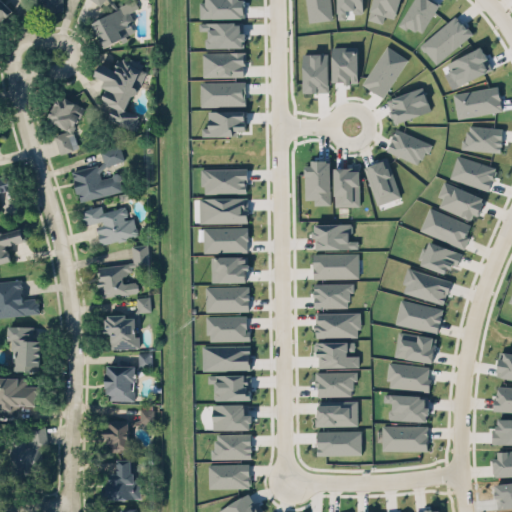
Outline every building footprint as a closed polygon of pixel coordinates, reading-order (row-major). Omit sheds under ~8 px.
[(3,0),(12,8),(12,11),(0,23),(0,0),(3,0)] [(34,0),(35,11),(43,11),(43,12),(49,13),(55,12),(55,10),(63,10),(62,0),(34,0)] [(91,22),(104,47),(134,30),(131,23),(132,22),(133,18),(130,11),(138,6),(135,0),(133,0),(119,7),(113,0),(94,0),(100,4),(102,0),(108,0),(116,8),(91,22)] [(307,0),(330,0),(333,16),(310,19),(307,0)] [(337,0),(337,15),(344,15),(344,6),(352,6),(353,8),(356,9),(359,9),(362,7),(362,0),(337,0)] [(373,0),(368,18),(382,22),(384,15),(395,18),(399,0),(373,0)] [(332,45),(332,81),(345,81),(345,83),(351,83),(351,81),(359,81),(358,49),(346,49),(346,45),(332,45)] [(408,58),(387,45),(363,83),(384,97),(408,58)] [(204,75),(243,74),(242,52),(203,53),(204,75)] [(302,52),(301,87),(314,87),(314,80),(326,81),(327,53),(302,52)] [(128,111),(145,64),(119,55),(114,68),(100,62),(95,75),(107,80),(99,101),(113,106),(108,120),(135,130),(140,115),(128,111)] [(201,80),(202,105),(242,103),(241,79),(201,80)] [(46,115),(57,95),(63,99),(64,95),(85,107),(74,129),(75,132),(69,134),(73,149),(60,153),(54,133),(68,129),(50,120),(52,117),(46,115)] [(236,135),(236,129),(246,129),(245,109),(208,110),(209,127),(202,127),(202,136),(236,135)] [(122,190),(118,173),(101,177),(98,167),(124,160),(120,144),(100,149),(103,163),(71,170),(79,200),(122,190)] [(331,203),(330,161),(305,161),(306,198),(315,198),(315,204),(331,203)] [(202,168),(203,193),(247,192),(246,167),(202,168)] [(0,190),(11,187),(7,174),(0,176),(0,190)] [(484,197),(445,180),(438,195),(443,197),(439,205),(474,220),(484,197)] [(199,197),(200,222),(247,221),(247,196),(199,197)] [(100,243),(138,236),(134,217),(127,218),(125,205),(103,210),(102,205),(81,209),(84,225),(96,222),(100,243)] [(420,230),(463,247),(472,224),(429,206),(420,230)] [(315,249),(358,248),(358,239),(351,240),(350,222),(314,223),(315,249)] [(0,231),(0,262),(11,259),(7,245),(27,239),(23,225),(0,231)] [(203,227),(204,251),(248,251),(247,226),(203,227)] [(133,262),(97,266),(100,296),(139,292),(138,280),(124,282),(123,273),(132,272),(132,265),(150,263),(148,243),(132,245),(133,262)] [(313,253),(314,278),(359,276),(358,252),(313,253)] [(212,281),(247,281),(246,255),(211,256),(212,281)] [(451,279),(408,267),(401,291),(444,303),(451,279)] [(39,312),(0,315),(0,280),(21,278),(24,298),(35,297),(36,301),(38,300),(39,312)] [(249,310),(248,285),(205,286),(206,311),(249,310)] [(107,314),(126,314),(126,317),(130,317),(137,307),(136,296),(149,295),(151,310),(139,311),(134,317),(135,335),(138,335),(138,346),(110,347),(110,333),(104,334),(103,317),(107,317),(107,314)] [(443,308),(401,297),(395,322),(437,333),(443,308)] [(315,311),(315,322),(314,322),(314,329),(316,329),(316,336),(357,336),(357,328),(360,328),(360,311),(315,311)] [(206,315),(206,333),(210,333),(210,340),(249,339),(249,330),(245,330),(245,328),(246,328),(246,314),(206,315)] [(40,370),(41,340),(33,339),(33,325),(8,325),(7,339),(13,339),(13,369),(40,370)] [(316,341),(314,343),(314,348),(317,351),(317,355),(318,355),(318,366),(359,365),(358,354),(347,354),(347,350),(354,350),(354,340),(348,341),(347,340),(316,341)] [(202,344),(203,369),(250,367),(249,343),(202,344)] [(497,375),(511,377),(511,351),(502,350),(497,375)] [(138,364),(152,364),(151,351),(138,351),(138,364)] [(134,400),(135,365),(107,364),(106,399),(134,400)] [(314,371),(314,383),(317,383),(317,393),(352,392),(352,386),(354,386),(354,379),(358,379),(358,370),(314,371)] [(40,384),(40,392),(35,392),(35,404),(19,403),(19,407),(13,408),(13,415),(0,414),(0,376),(26,376),(27,384),(40,384)] [(511,410),(511,386),(495,385),(494,410),(511,410)] [(428,394),(385,393),(384,401),(391,401),(390,419),(427,420),(428,394)] [(315,424),(357,424),(357,399),(315,399),(315,424)] [(212,403),(213,429),(250,428),(250,422),(252,422),(251,414),(247,414),(247,403),(244,403),(243,402),(212,403)] [(154,423),(154,408),(140,408),(140,423),(154,423)] [(112,451),(129,450),(128,419),(104,420),(104,442),(111,442),(112,451)] [(428,425),(382,424),(382,449),(427,450),(428,425)] [(11,475),(44,472),(41,448),(47,448),(46,426),(29,427),(30,439),(8,441),(11,475)] [(316,430),(317,452),(361,451),(361,429),(316,430)] [(102,497),(141,497),(141,480),(136,480),(136,477),(133,477),(133,472),(131,472),(131,458),(117,458),(117,472),(110,472),(110,479),(106,479),(106,484),(102,484),(102,497)] [(209,461),(246,461),(247,483),(209,484),(209,461)]
